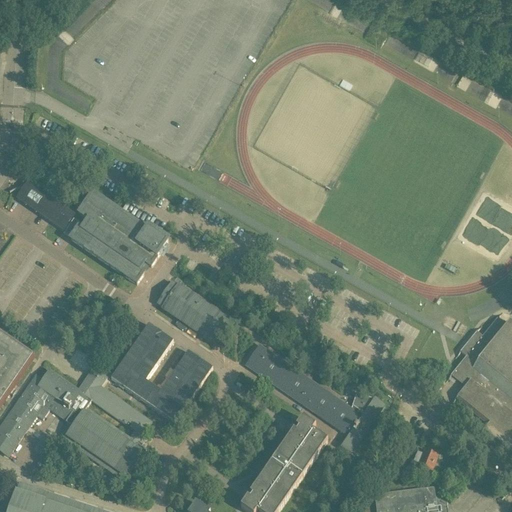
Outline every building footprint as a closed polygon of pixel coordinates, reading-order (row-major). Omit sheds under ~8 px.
[(68,209),(67,211),(28,185),(18,200),(19,201),(19,202),(45,220),(45,219),(64,232),(74,216),(72,215),(73,213),(68,209)] [(147,232),(93,195),(88,202),(86,200),(87,200),(86,199),(81,207),(81,208),(83,209),(79,215),(88,221),(81,232),(78,230),(71,241),(137,286),(144,275),(141,273),(142,271),(143,271),(144,271),(145,271),(145,270),(146,270),(146,269),(146,268),(146,267),(145,266),(146,265),(151,269),(169,243),(149,229),(147,232)] [(164,310),(163,311),(209,343),(210,341),(215,345),(229,324),(224,321),(225,320),(179,288),(178,289),(173,285),(158,306),(164,310)] [(452,376),(457,381),(458,381),(459,381),(460,381),(467,387),(465,389),(458,399),(490,425),(506,438),(511,442),(511,326),(511,325),(510,325),(511,324),(510,324),(507,328),(504,325),(497,320),(482,339),(477,334),(476,334),(461,353),(467,358),(454,373),(452,376)] [(0,409),(33,362),(0,338),(0,409)] [(351,456),(372,425),(375,422),(384,408),(374,401),(355,394),(355,395),(357,396),(351,411),(260,348),(247,368),(349,438),(341,449),(351,456)] [(30,387),(10,415),(8,418),(0,429),(0,452),(1,453),(9,459),(27,433),(30,429),(37,418),(43,422),(50,412),(53,414),(56,416),(67,423),(66,424),(70,426),(61,440),(124,483),(138,462),(146,451),(145,450),(141,448),(146,442),(146,440),(143,438),(148,430),(151,426),(152,424),(101,389),(110,377),(102,372),(95,367),(85,382),(82,387),(80,389),(78,393),(76,392),(74,390),(50,374),(48,376),(46,379),(44,383),(36,378),(35,379),(32,384),(30,387)] [(431,394),(435,397),(441,390),(437,386),(431,394)] [(241,510),(244,511),(280,511),(328,443),(315,435),(313,433),(316,429),(303,420),(297,429),(293,427),(290,431),(294,433),(250,496),(247,494),(244,498),(248,500),(241,510)] [(44,455),(49,458),(53,452),(49,449),(44,455)] [(430,477),(432,473),(438,457),(424,452),(417,471),(430,477)] [(414,474),(418,464),(412,461),(408,471),(414,474)] [(99,511),(48,495),(48,494),(20,485),(10,511),(4,511),(0,510),(0,511),(99,511)] [(447,511),(447,508),(436,500),(435,489),(374,496),(376,511),(447,511)]
